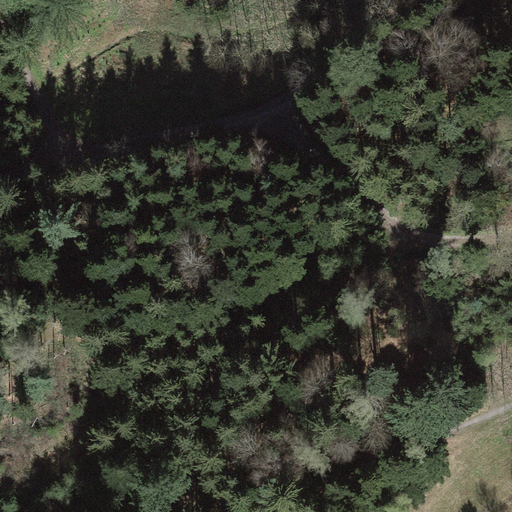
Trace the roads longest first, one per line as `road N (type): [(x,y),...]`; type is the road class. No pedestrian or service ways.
road 1 (unclassified): [(0,184),(58,157),(268,114),(352,56),(396,0)]
road 2 (track): [(268,114),(399,231),(442,243),(511,239)]
road 3 (track): [(0,28),(58,157)]
